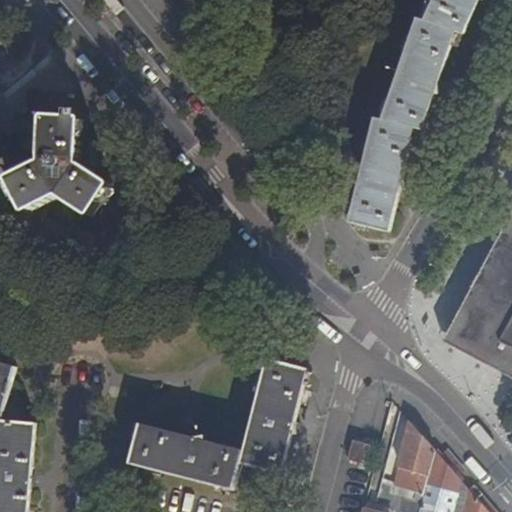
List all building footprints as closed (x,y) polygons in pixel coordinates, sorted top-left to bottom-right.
[(437,0),(428,20),(421,17),(404,68),(386,120),(378,118),(375,132),(363,183),(354,222),(393,230),(402,191),(407,191),(405,179),(417,127),(425,129),(437,92),(442,93),(441,83),(459,31),(466,33),(481,0),(437,0)] [(69,117),(46,117),(45,119),(42,162),(8,179),(8,181),(24,212),(27,213),(60,196),(90,215),(92,215),(111,186),(111,183),(81,163),(84,120),(82,118),(79,118),(79,111),(70,111),(69,117)] [(511,226),(451,340),(511,372),(511,226)] [(296,422),(310,369),(271,359),(247,451),(209,441),(207,434),(195,436),(143,423),(132,462),(236,489),(243,463),(283,473),(293,434),(298,433),(296,422)] [(6,415),(18,367),(0,362),(0,511),(29,511),(38,423),(5,419),(6,415)] [(413,489),(425,493),(436,452),(411,422),(400,467),(417,472),(413,489)] [(354,439),(349,459),(367,464),(372,444),(354,439)] [(463,511),(469,489),(436,452),(425,493),(419,511),(463,511)] [(411,488),(413,489),(417,472),(400,467),(396,479),(396,480),(400,489),(410,492),(411,488)] [(488,511),(469,489),(463,511),(488,511)]
